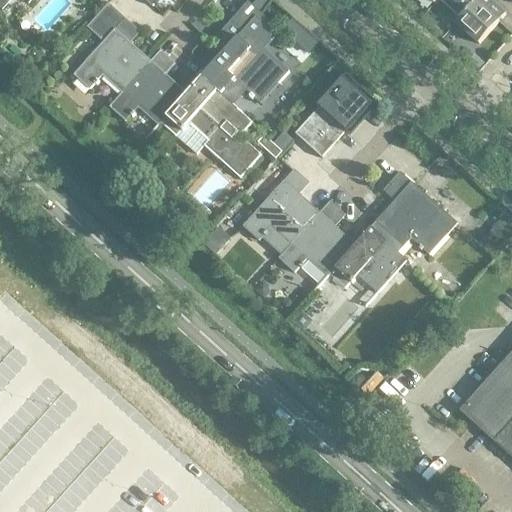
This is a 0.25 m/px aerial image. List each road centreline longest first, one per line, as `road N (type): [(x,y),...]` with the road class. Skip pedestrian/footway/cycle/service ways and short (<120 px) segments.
road 1 (secondary): [(147,282),(401,511)]
road 2 (secondary): [(147,282),(0,151)]
road 3 (tertiary): [(463,112),(338,0)]
